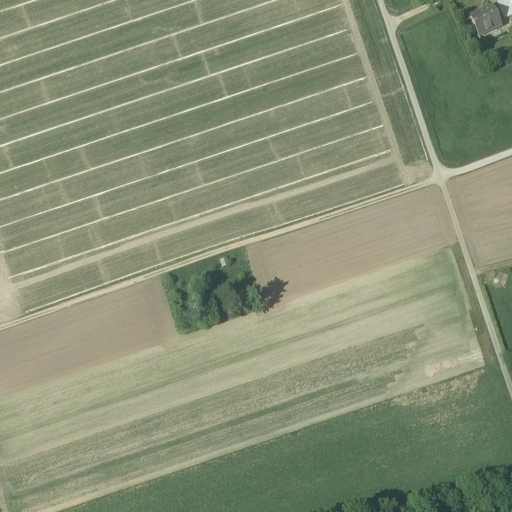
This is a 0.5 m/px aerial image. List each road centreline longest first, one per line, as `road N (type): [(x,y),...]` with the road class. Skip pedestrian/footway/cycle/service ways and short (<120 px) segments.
road 1 (track): [(438,176),(0,328)]
road 2 (track): [(511,391),(438,176)]
road 3 (unclassified): [(438,176),(379,0)]
